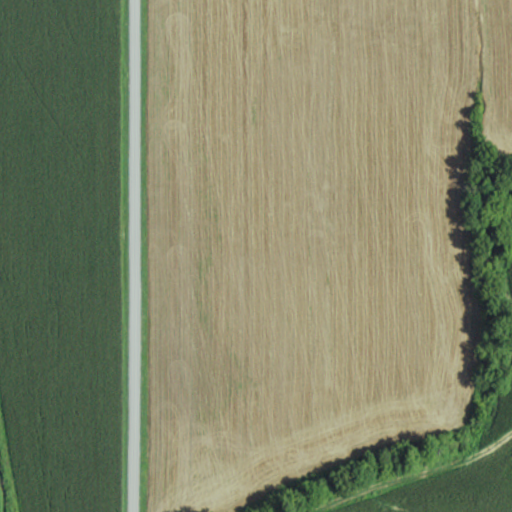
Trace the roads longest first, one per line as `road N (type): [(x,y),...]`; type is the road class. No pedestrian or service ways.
road 1 (residential): [(137,511),(140,0)]
road 2 (residential): [(310,511),(362,505),(511,440)]
